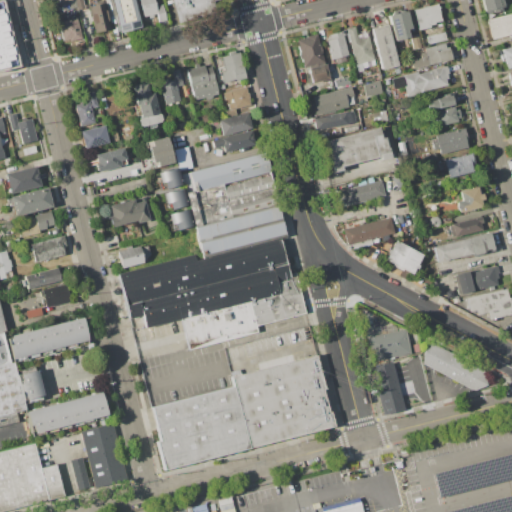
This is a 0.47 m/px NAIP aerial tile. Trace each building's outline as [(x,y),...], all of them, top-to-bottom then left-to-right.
[(81,0),(83,8),(76,10),(73,0),(81,0)] [(132,0),(139,27),(118,32),(118,31),(112,32),(103,0),(132,0)] [(152,0),(154,6),(161,4),(165,20),(157,21),(155,13),(151,14),(151,17),(147,18),(147,15),(142,16),(137,0),(152,0)] [(170,0),(176,20),(228,7),(225,0),(170,0)] [(500,0),(502,6),(499,7),(500,10),(484,13),(484,11),(482,11),(479,0),(500,0)] [(103,3),(109,29),(102,31),(95,32),(88,7),(103,3)] [(435,3),(436,7),(437,6),(437,8),(439,20),(432,22),(432,23),(427,24),(428,27),(417,29),(415,21),(416,20),(415,16),(413,17),(412,9),(435,3)] [(404,11),(409,28),(405,29),(407,37),(393,41),(386,15),(404,11)] [(507,13),(511,33),(490,38),(485,19),(507,13)] [(75,17),(80,38),(68,41),(68,39),(61,40),(57,22),(75,17)] [(385,24),(396,65),(379,69),(369,28),(385,24)] [(353,26),(355,35),(365,32),(373,65),(361,68),(362,71),(356,72),(345,28),(353,26)] [(328,39),(327,34),(340,31),(341,33),(342,32),(343,35),(341,35),(346,55),(330,59),(325,40),(328,39)] [(442,32),(444,40),(427,44),(425,36),(442,32)] [(305,36),(315,34),(323,64),(308,68),(307,65),(302,66),(295,39),(305,36)] [(416,34),(419,47),(412,49),(408,36),(416,34)] [(0,43),(7,42),(11,59),(0,61),(0,43)] [(419,57),(418,53),(424,51),(423,47),(442,43),(444,47),(447,46),(450,59),(411,68),(409,60),(419,57)] [(511,45),(511,65),(504,68),(499,49),(511,45)] [(223,70),(219,56),(237,52),(244,77),(222,83),(219,71),(223,70)] [(185,69),(193,67),(193,64),(196,63),(197,66),(203,65),(203,68),(210,66),(217,94),(210,95),(211,97),(204,99),(204,97),(193,100),(185,69)] [(324,64),(328,78),(310,83),(307,68),(308,68),(323,64),(324,64)] [(415,71),(415,73),(445,66),(447,72),(445,73),(446,78),(444,78),(445,84),(420,91),(420,92),(405,96),(402,85),(391,88),(389,78),(415,71)] [(172,79),(170,70),(178,68),(182,84),(175,86),(178,100),(164,103),(159,83),(172,79)] [(346,76),(348,83),(334,87),(332,79),(346,76)] [(377,81),(380,92),(364,96),(361,85),(377,81)] [(140,83),(142,88),(146,87),(148,94),(152,93),(157,112),(158,112),(161,121),(138,127),(136,117),(140,116),(137,104),(135,105),(132,95),(134,94),(132,85),(140,83)] [(229,91),(229,90),(244,86),(246,93),(247,93),(248,98),(247,98),(249,104),(233,108),(235,115),(224,117),(222,111),(228,109),(226,103),(232,101),(231,98),(223,100),(221,93),(229,91)] [(348,87),(351,96),(344,98),(346,106),(314,114),(310,96),(348,87)] [(79,103),(79,100),(82,100),(82,102),(87,101),(85,92),(93,90),(96,106),(89,107),(93,123),(79,126),(74,104),(79,103)] [(449,95),(450,96),(454,95),(456,102),(451,103),(452,104),(427,111),(424,101),(449,95)] [(453,106),(453,109),(457,109),(459,117),(456,118),(456,121),(437,126),(433,111),(453,106)] [(352,110),(354,122),(314,130),(312,118),(352,110)] [(246,112),(250,127),(221,135),(217,120),(246,112)] [(14,113),(16,122),(20,121),(20,118),(24,117),(25,120),(30,118),(35,140),(21,143),(17,129),(10,131),(6,115),(14,113)] [(102,125),(107,142),(83,148),(79,131),(102,125)] [(325,145),(323,140),(377,126),(380,138),(383,137),(388,157),(379,160),(378,156),(340,166),(341,169),(331,172),(329,166),(328,166),(327,162),(328,162),(325,150),(324,150),(323,146),(325,145)] [(463,127),(466,140),(464,141),(466,146),(438,154),(437,149),(432,150),(429,141),(434,140),(433,135),(463,127)] [(249,130),(252,145),(222,153),(221,145),(211,148),(209,140),(249,130)] [(155,161),(151,162),(147,146),(151,145),(150,140),(165,136),(172,162),(156,166),(155,161)] [(34,145),(35,153),(23,156),(21,149),(34,145)] [(121,147),(124,158),(118,160),(120,165),(96,171),(94,163),(95,163),(93,154),(121,147)] [(189,167),(186,147),(177,149),(180,169),(189,167)] [(193,191),(189,172),(265,152),(271,171),(193,191)] [(469,153),(472,163),(468,164),(470,171),(446,177),(442,160),(469,153)] [(5,179),(3,174),(34,166),(36,175),(45,172),(46,176),(37,178),(39,186),(8,193),(7,187),(4,188),(2,179),(5,179)] [(175,168),(179,185),(158,190),(157,182),(158,182),(156,173),(175,168)] [(195,227),(187,193),(193,191),(268,172),(279,205),(195,227)] [(356,185),(355,180),(371,176),(372,181),(379,179),(383,195),(336,207),(332,191),(356,185)] [(455,202),(461,200),(458,191),(476,186),(478,194),(481,193),(482,198),(479,199),(481,206),(457,212),(455,202)] [(9,198),(9,196),(46,187),(51,207),(14,216),(10,202),(7,203),(5,199),(9,198)] [(180,188),(184,206),(164,211),(162,203),(163,203),(161,193),(180,188)] [(132,199),(133,203),(142,200),(147,219),(136,222),(135,220),(110,226),(108,216),(110,215),(107,205),(132,199)] [(194,227),(202,259),(287,236),(279,205),(195,227),(194,227)] [(186,209),(190,226),(169,231),(167,224),(168,223),(166,214),(186,209)] [(33,217),(33,215),(49,211),(52,224),(45,226),(45,228),(37,230),(38,233),(21,237),(17,221),(33,217)] [(451,225),(450,224),(480,216),(481,222),(479,222),(480,229),(454,236),(453,235),(451,235),(448,226),(451,225)] [(389,217),(393,232),(380,235),(381,237),(378,238),(378,236),(361,240),(361,242),(359,242),(358,241),(346,244),(342,229),(389,217)] [(488,232),(493,251),(471,256),(470,253),(435,262),(432,246),(488,232)] [(62,235),(64,245),(61,246),(63,255),(33,263),(28,244),(62,235)] [(279,295),(276,282),(289,278),(280,238),(202,259),(195,261),(193,253),(116,273),(129,319),(141,315),(145,328),(181,319),(279,295)] [(387,252),(385,252),(387,248),(389,249),(394,240),(421,254),(416,264),(417,265),(416,268),(414,267),(410,273),(383,259),(387,252)] [(141,260),(141,262),(120,268),(116,251),(124,249),(124,246),(129,245),(130,247),(137,245),(138,249),(141,248),(141,246),(146,245),(148,254),(141,260)] [(0,251),(4,250),(7,259),(8,259),(10,266),(8,267),(11,276),(0,278),(0,251)] [(466,271),(466,273),(495,266),(497,272),(495,273),(497,278),(494,278),(495,284),(457,294),(452,275),(466,271)] [(55,267),(58,280),(26,289),(23,275),(55,267)] [(189,349),(256,332),(255,326),(305,314),(297,276),(289,278),(276,282),(279,295),(181,319),(189,349)] [(64,283),(68,301),(44,307),(40,289),(64,283)] [(503,288),(506,297),(507,297),(511,311),(509,312),(510,314),(503,315),(486,319),(485,312),(475,315),(473,310),(467,311),(464,298),(503,288)] [(13,359),(87,341),(82,317),(7,335),(13,359)] [(404,329),(409,353),(370,361),(365,337),(404,329)] [(0,365),(13,362),(5,330),(0,331),(0,365)] [(422,351),(429,342),(483,371),(485,384),(472,391),(421,363),(422,351)] [(164,469),(334,427),(316,354),(231,377),(233,386),(148,407),(164,469)] [(0,416),(24,411),(13,362),(0,365),(0,416)] [(391,362),(403,409),(382,414),(370,367),(391,362)] [(19,374),(26,401),(43,397),(36,369),(19,374)] [(24,411),(32,438),(107,418),(100,392),(24,411)] [(94,488),(127,479),(112,424),(80,432),(94,488)] [(3,511),(0,511),(0,452),(34,444),(39,468),(56,464),(65,496),(3,511)] [(80,457),(87,487),(75,490),(68,460),(80,457)] [(322,511),(362,511),(359,498),(321,507),(322,511)]
